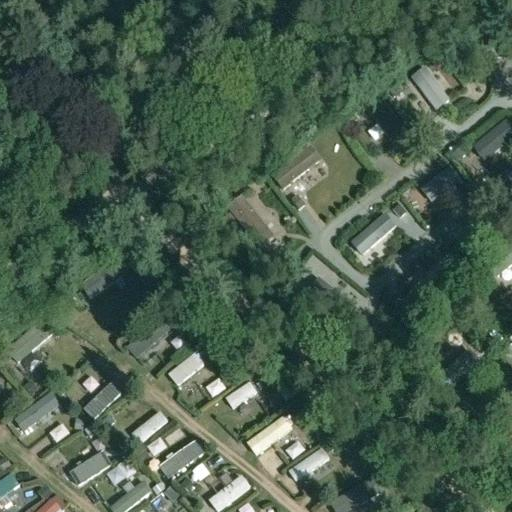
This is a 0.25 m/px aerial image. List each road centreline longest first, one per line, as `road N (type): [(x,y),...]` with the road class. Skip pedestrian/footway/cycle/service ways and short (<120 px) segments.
road 1 (track): [(489,511),(0,96)]
road 2 (unclassified): [(0,281),(434,0)]
